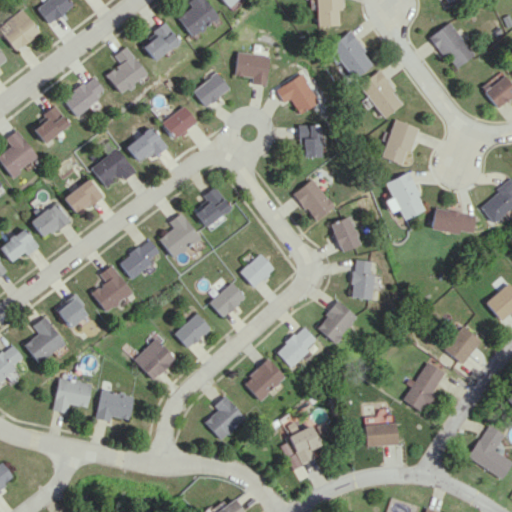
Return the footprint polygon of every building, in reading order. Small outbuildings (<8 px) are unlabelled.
[(45,24),(71,5),(67,0),(43,0),(34,7),(45,24)] [(185,0),(184,1),(189,8),(175,16),(187,35),(214,19),(202,0),(185,0)] [(315,0),(317,25),(338,24),(338,8),(341,8),(340,0),(315,0)] [(0,31),(10,49),(37,33),(23,9),(0,22),(0,31)] [(153,36),(140,45),(150,59),(176,41),(162,21),(149,30),(153,36)] [(453,68),(472,54),(447,21),(428,36),(453,68)] [(372,64),(348,30),(328,44),(352,78),(372,64)] [(111,55),(118,64),(104,74),(117,93),(144,73),(123,46),(111,55)] [(250,77),(249,83),(263,85),(268,56),(235,51),(232,74),(250,77)] [(356,85),(381,117),(401,102),(376,70),(356,85)] [(511,95),(511,87),(502,71),(479,84),(492,107),(511,95)] [(200,106),(226,89),(215,72),(189,89),(200,106)] [(281,102),(287,98),(297,113),(317,101),(300,73),(273,89),(281,102)] [(104,91),(91,75),(61,99),(73,115),(104,91)] [(31,128),(41,142),(67,125),(53,104),(42,112),(46,118),(31,128)] [(192,120),(179,105),(158,122),(171,138),(192,120)] [(392,118),(377,156),(397,163),(403,149),(406,151),(415,127),(392,118)] [(297,156),(318,156),(318,124),(297,124),(297,156)] [(135,163),(162,145),(149,127),(123,145),(135,163)] [(0,163),(8,176),(35,157),(15,129),(3,137),(9,146),(0,151),(0,163)] [(102,185),(115,174),(120,180),(132,170),(113,147),(88,168),(102,185)] [(381,182),(388,196),(381,200),(387,212),(394,208),(399,219),(420,208),(413,195),(416,193),(404,171),(381,182)] [(99,195),(87,178),(61,197),(73,214),(99,195)] [(330,207),(312,178),(291,190),(309,220),(330,207)] [(489,222),(511,203),(511,199),(510,197),(511,195),(511,182),(508,178),(475,205),(489,222)] [(197,194),(201,201),(189,209),(199,225),(225,208),(210,186),(197,194)] [(41,238),(67,219),(54,202),(28,221),(41,238)] [(427,228),(455,234),(455,230),(468,232),(471,215),(431,206),(427,228)] [(164,221),(168,227),(154,238),(168,257),(195,237),(176,212),(164,221)] [(358,243),(346,215),(327,224),(339,251),(358,243)] [(35,246),(24,228),(0,242),(0,249),(7,261),(21,252),(23,254),(35,246)] [(115,261),(127,278),(148,262),(145,258),(154,250),(145,238),(115,261)] [(235,271),(250,287),(270,268),(255,252),(235,271)] [(347,296),(368,298),(371,273),(367,273),(368,260),(351,259),(347,296)] [(96,273),(102,282),(87,292),(101,311),(128,292),(108,264),(96,273)] [(241,297),(227,281),(205,301),(218,317),(241,297)] [(482,302),(498,320),(511,307),(511,289),(506,282),(482,302)] [(85,313),(71,294),(52,308),(66,327),(85,313)] [(330,343),(354,317),(336,300),(312,326),(330,343)] [(184,348),(206,327),(193,312),(170,333),(184,348)] [(29,325),(35,333),(20,344),(35,362),(61,343),(41,316),(29,325)] [(286,367),(305,349),(303,347),(312,339),(300,325),(272,351),(286,367)] [(458,363),(478,340),(460,325),(440,348),(458,363)] [(172,358),(152,337),(130,358),(149,379),(172,358)] [(0,350),(0,375),(21,359),(8,343),(0,350)] [(255,400),(281,376),(265,358),(239,382),(255,400)] [(400,399),(419,411),(443,372),(424,361),(400,399)] [(88,382),(55,377),(50,410),(64,412),(65,403),(84,406),(88,382)] [(130,395),(98,388),(92,418),(106,421),(107,416),(125,419),(130,395)] [(511,389),(503,399),(511,407),(511,389)] [(214,410),(200,420),(214,439),(241,420),(222,395),(209,404),(214,410)] [(326,436),(326,418),(315,419),(315,437),(326,436)] [(362,445),(394,444),(393,422),(361,423),(362,445)] [(510,461),(492,450),(501,434),(485,424),(465,457),(499,478),(510,461)] [(296,461),(319,451),(307,425),(284,435),(296,461)] [(0,486),(10,478),(0,465),(0,486)] [(211,511),(241,511),(230,498),(211,511)]
